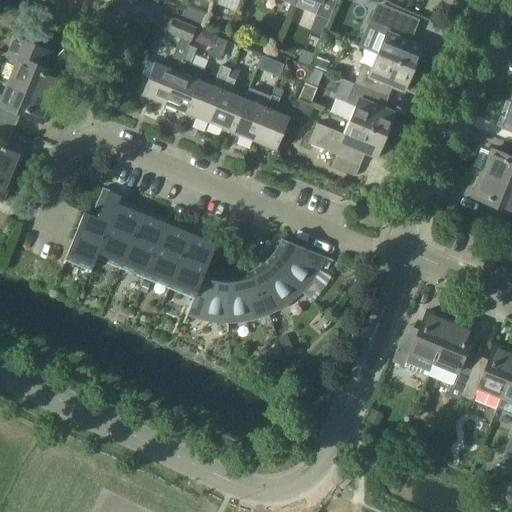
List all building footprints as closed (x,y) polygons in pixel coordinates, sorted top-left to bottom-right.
[(329,21),(338,0),(296,0),(294,6),(316,15),(329,21)] [(373,14),(368,25),(377,29),(374,36),(384,40),(377,55),(414,71),(423,48),(401,39),(406,28),(373,14)] [(164,104),(188,45),(194,28),(172,20),(164,17),(159,29),(168,33),(180,38),(168,67),(154,62),(141,94),(164,104)] [(242,35),(245,28),(243,24),(238,22),(234,31),(242,35)] [(201,46),(206,33),(197,29),(192,42),(201,46)] [(12,36),(5,52),(18,57),(9,81),(51,98),(61,74),(32,62),(38,46),(12,36)] [(219,59),(223,50),(226,42),(217,38),(210,55),(219,59)] [(187,113),(200,81),(204,69),(190,64),(196,48),(188,45),(164,104),(187,113)] [(303,49),(298,61),(310,66),(315,54),(303,49)] [(326,71),(330,61),(315,55),(311,64),(326,71)] [(363,64),(354,84),(379,94),(384,83),(405,92),(414,71),(377,55),(372,68),(363,64)] [(270,59),(262,56),(258,66),(266,69),(270,59)] [(209,122),(230,70),(222,67),(214,86),(200,81),(187,113),(209,122)] [(231,131),(244,99),(230,93),(239,71),(230,68),(230,70),(209,122),(231,131)] [(342,78),(334,97),(346,103),(356,107),(349,122),(386,137),(395,115),(383,110),(386,103),(377,99),(379,95),(379,94),(354,84),(342,78)] [(0,118),(5,107),(42,122),(51,98),(9,81),(4,93),(3,96),(0,94),(0,118)] [(311,104),(316,92),(303,87),(298,99),(311,104)] [(276,150),(290,118),(274,112),(283,92),(275,88),(272,96),(254,141),(276,150)] [(254,141),(272,96),(263,93),(258,105),(244,99),(231,131),(254,141)] [(306,124),(313,109),(298,102),(292,117),(306,124)] [(511,105),(501,128),(511,132),(511,105)] [(317,123),(308,143),(336,155),(351,161),(356,150),(364,153),(377,159),(386,137),(349,122),(344,135),(317,123)] [(0,167),(12,172),(22,148),(0,139),(0,167)] [(511,158),(492,151),(482,175),(511,186),(511,158)] [(0,195),(3,196),(12,172),(0,167),(0,195)] [(511,225),(511,186),(482,175),(473,198),(503,211),(499,220),(511,225)] [(89,274),(115,211),(121,196),(110,192),(110,190),(103,187),(91,215),(84,212),(63,264),(64,264),(67,257),(90,267),(88,274),(89,274)] [(119,271),(140,221),(115,211),(89,274),(89,275),(97,255),(121,265),(118,270),(119,271)] [(144,281),(165,231),(140,221),(119,271),(120,271),(122,265),(145,275),(143,280),(144,281)] [(168,291),(189,241),(165,231),(144,281),(146,276),(170,285),(167,291),(168,291)] [(334,260),(281,238),(280,239),(283,240),(279,247),(276,252),(270,259),(268,257),(309,298),(310,298),(303,291),(309,284),(314,277),(319,270),(325,258),(334,261),(334,260)] [(184,323),(205,272),(214,251),(189,241),(168,291),(169,291),(171,286),(194,295),(183,323),(184,323)] [(309,298),(268,257),(268,258),(269,260),(262,265),(258,268),(251,272),(250,270),(249,270),(272,323),(273,323),(269,314),(280,309),(288,304),(295,298),(302,292),(309,299),(309,298)] [(272,323),(249,270),(250,272),(242,275),(237,276),(228,277),(228,274),(228,332),(229,323),(238,322),(246,321),(255,319),(268,315),(271,324),(272,323)] [(227,277),(218,276),(213,275),(205,272),(184,323),(184,324),(188,315),(200,319),(209,321),(218,322),(227,323),(227,332),(228,332),(228,274),(227,274),(227,277)] [(404,336),(393,362),(406,367),(412,352),(435,362),(452,321),(428,311),(415,341),(404,336)] [(452,321),(435,362),(457,371),(447,396),(460,401),(472,370),(461,365),(476,331),(452,321)] [(287,357),(295,354),(291,344),(283,348),(287,357)] [(472,370),(460,401),(461,401),(463,396),(474,401),(480,387),(503,397),(511,373),(511,352),(495,345),(483,375),(472,370)] [(273,358),(282,355),(279,347),(270,349),(273,358)] [(511,373),(503,397),(497,410),(511,415),(511,373)]
